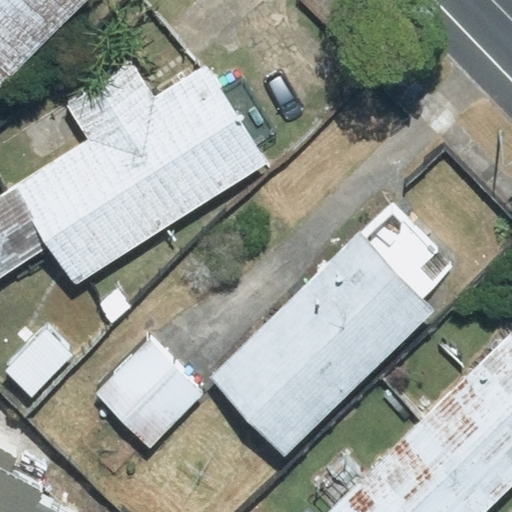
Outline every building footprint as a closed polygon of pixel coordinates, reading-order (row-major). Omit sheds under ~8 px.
[(0,0),(0,84),(83,0),(0,0)] [(277,150),(215,53),(164,86),(141,50),(75,93),(96,126),(0,186),(0,258),(6,268),(61,233),(86,271),(277,150)] [(368,215),(218,361),(293,437),(443,291),(368,215)] [(473,511),(511,474),(511,322),(335,499),(348,511),(473,511)] [(154,326),(101,381),(158,435),(210,379),(154,326)] [(57,467),(0,433),(0,511),(88,511),(92,506),(49,482),(57,467)]
